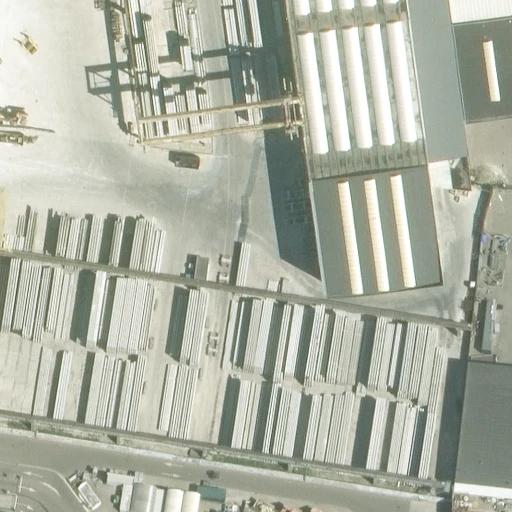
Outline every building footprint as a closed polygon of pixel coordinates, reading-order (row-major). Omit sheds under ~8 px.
[(284,0),(306,162),(426,146),(430,178),(470,183),(446,0),(284,0)] [(511,4),(511,3),(511,0),(448,0),(450,12),(511,4)] [(511,106),(511,5),(511,4),(450,12),(463,113),(511,106)] [(441,266),(430,178),(426,146),(306,162),(322,282),(441,266)] [(511,377),(467,372),(455,494),(511,500),(511,377)] [(123,489),(119,511),(163,511),(167,496),(123,489)]
